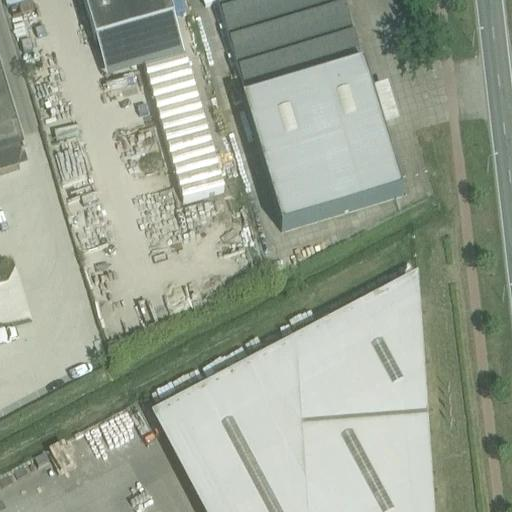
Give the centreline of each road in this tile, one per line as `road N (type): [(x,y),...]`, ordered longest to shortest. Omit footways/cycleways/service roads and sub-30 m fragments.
road 1 (unknown): [(55,176),(79,305),(61,334),(0,371)]
road 2 (unknown): [(68,0),(138,225)]
road 3 (secondary): [(488,0),(511,207)]
road 4 (unknown): [(7,0),(55,176)]
